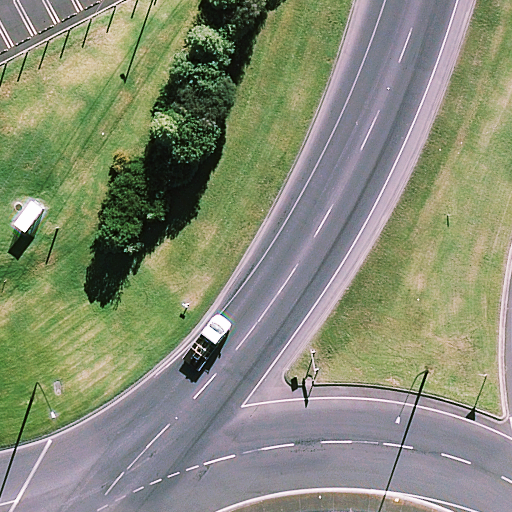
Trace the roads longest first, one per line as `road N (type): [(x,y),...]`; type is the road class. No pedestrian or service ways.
road 1 (primary): [(113,504),(319,227),(357,157),(420,0)]
road 2 (primary): [(113,504),(186,468),(303,442),(420,449),(511,482)]
